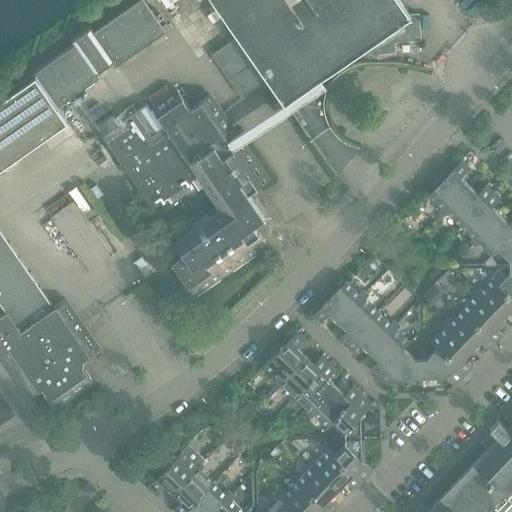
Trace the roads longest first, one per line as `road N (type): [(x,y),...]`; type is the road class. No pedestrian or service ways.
road 1 (residential): [(91,444),(178,392),(283,302),(511,53)]
road 2 (residential): [(357,511),(511,352)]
